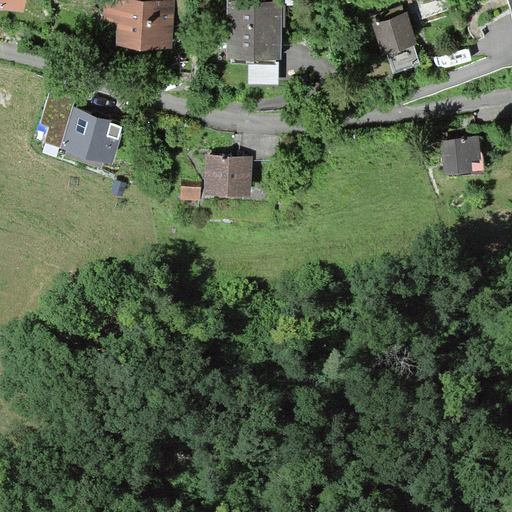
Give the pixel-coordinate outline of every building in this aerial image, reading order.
[(277,0),(231,0),(231,39),(277,40),(277,0)] [(170,45),(171,3),(124,2),(123,44),(170,45)] [(412,30),(405,8),(377,18),(384,39),(412,30)] [(422,53),(425,69),(452,63),(449,47),(422,53)] [(248,52),(247,77),(278,77),(278,53),(248,52)] [(47,142),(65,147),(75,110),(79,99),(51,91),(42,124),(51,126),(47,142)] [(114,161),(125,124),(75,110),(65,147),(114,161)] [(477,137),(443,141),(446,169),(470,166),(469,157),(478,156),(477,137)] [(247,183),(249,154),(207,151),(205,180),(247,183)]
